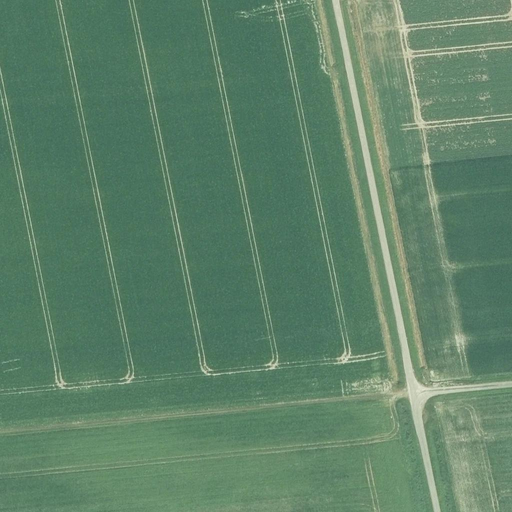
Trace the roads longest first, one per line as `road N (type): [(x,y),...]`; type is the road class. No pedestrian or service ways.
road 1 (unclassified): [(412,394),(334,0)]
road 2 (unclassified): [(436,511),(412,394)]
